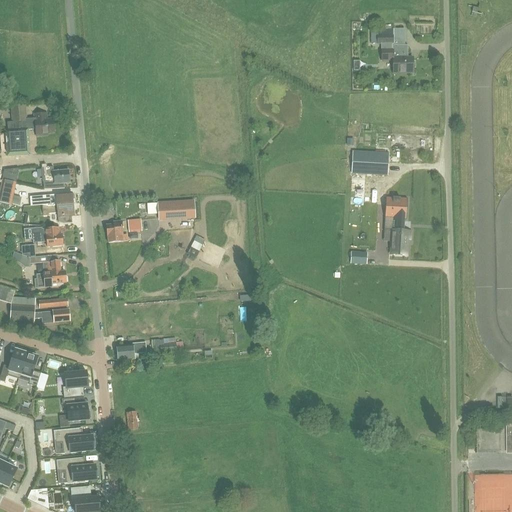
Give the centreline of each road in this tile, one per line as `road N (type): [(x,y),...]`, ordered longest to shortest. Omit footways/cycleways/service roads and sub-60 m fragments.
road 1 (unclassified): [(454,511),(446,0)]
road 2 (residential): [(68,0),(101,365)]
road 3 (residential): [(101,365),(114,511)]
